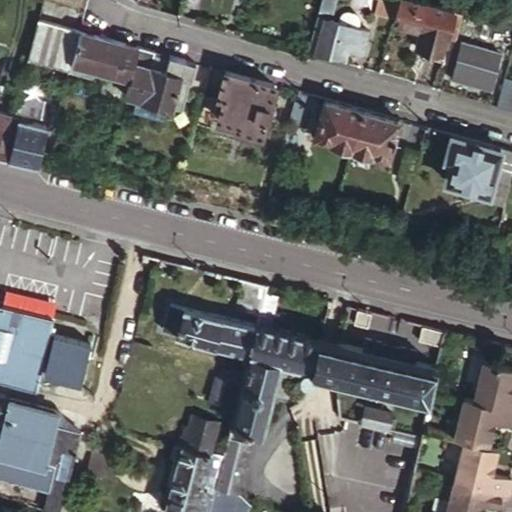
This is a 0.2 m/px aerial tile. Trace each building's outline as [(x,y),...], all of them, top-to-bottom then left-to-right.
[(392,18),(397,0),(377,0),(374,12),(392,18)] [(411,0),(397,0),(392,18),(391,21),(404,25),(411,3),(411,0)] [(453,15),(418,5),(411,3),(404,25),(421,30),(446,37),(453,15)] [(368,31),(327,18),(317,15),(308,47),(345,58),(348,50),(361,54),(368,31)] [(460,17),(453,15),(446,37),(453,39),(460,17)] [(110,38),(78,30),(70,63),(128,79),(129,79),(129,77),(138,47),(110,39),(110,38)] [(446,37),(421,30),(416,48),(441,55),(446,37)] [(491,82),(500,52),(461,41),(452,71),(491,82)] [(154,51),(138,47),(129,77),(139,80),(141,74),(146,75),(150,65),(153,54),(154,51)] [(181,74),(172,105),(181,108),(189,80),(190,80),(195,64),(185,61),(185,60),(168,55),(167,59),(153,54),(150,65),(181,74)] [(181,74),(150,65),(146,75),(141,74),(139,80),(135,95),(165,104),(172,105),(181,74)] [(274,85),(225,71),(218,96),(224,98),(218,118),(238,124),(236,129),(242,131),(242,134),(251,137),(254,134),(258,136),(274,85)] [(490,89),(491,82),(452,71),(450,78),(490,89)] [(511,83),(503,80),(496,106),(511,110),(511,83)] [(310,95),(296,91),(288,121),(301,124),(310,95)] [(22,107),(19,117),(8,156),(25,160),(35,163),(46,125),(52,127),(54,120),(45,118),(49,102),(20,93),(17,106),(22,107)] [(165,104),(135,95),(132,109),(162,117),(165,104)] [(217,100),(202,96),(196,120),(210,124),(217,100)] [(350,146),(361,109),(349,106),(332,102),(324,99),(314,135),(317,136),(316,139),(328,142),(329,140),(350,146)] [(397,120),(361,109),(350,146),(371,151),(370,154),(383,158),(384,154),(387,155),(397,120)] [(19,117),(0,112),(0,154),(8,156),(19,117)] [(495,165),(499,148),(450,134),(444,158),(448,160),(443,180),(487,191),(495,165)] [(412,177),(418,151),(405,148),(398,173),(412,177)] [(511,169),(511,151),(499,148),(495,165),(497,166),(495,177),(496,178),(509,181),(511,169)] [(509,181),(496,178),(490,199),(503,203),(509,181)] [(266,284),(241,278),(234,308),(257,313),(266,284)] [(174,331),(182,305),(167,301),(159,327),(174,331)] [(50,317),(0,304),(0,348),(42,359),(43,354),(48,331),(50,317)] [(215,346),(244,353),(254,322),(207,311),(207,312),(182,305),(174,331),(205,343),(208,345),(210,345),(215,346)] [(322,341),(323,338),(313,336),(313,337),(254,322),(244,353),(280,361),(299,365),(300,366),(299,366),(299,368),(298,370),(297,372),(298,373),(299,375),(300,377),(302,377),(304,378),(306,379),(308,378),(310,378),(312,376),(312,375),(312,374),(313,373),(317,373),(319,353),(320,351),(321,348),(322,341)] [(89,342),(48,331),(43,354),(47,355),(42,374),(79,383),(89,342)] [(363,335),(361,346),(369,347),(384,351),(394,353),(413,357),(416,346),(399,343),(399,345),(380,341),(381,339),(363,335)] [(334,376),(340,341),(323,338),(322,341),(321,348),(320,351),(319,353),(317,373),(334,376)] [(429,390),(435,362),(413,357),(394,353),(384,351),(369,347),(361,346),(340,341),(334,376),(418,394),(428,396),(429,390)] [(0,348),(0,379),(35,389),(42,359),(0,348)] [(280,361),(244,353),(225,432),(247,438),(250,427),(262,430),(280,361)] [(511,393),(511,394),(511,389),(511,366),(484,359),(474,401),(511,410),(511,393)] [(223,403),(231,381),(214,375),(207,397),(223,403)] [(428,396),(418,394),(414,411),(391,407),(387,425),(389,425),(421,431),(421,430),(428,396)] [(336,396),(339,416),(360,420),(361,420),(363,401),(336,396)] [(0,421),(0,491),(57,509),(78,430),(52,422),(55,410),(7,397),(1,418),(0,421)] [(511,426),(511,410),(474,401),(464,398),(454,438),(463,440),(487,446),(494,422),(511,426)] [(390,407),(363,401),(361,420),(387,425),(390,407)] [(184,432),(213,440),(219,420),(190,411),(184,432)] [(387,425),(361,420),(360,420),(355,443),(383,449),(389,425),(387,425)] [(421,431),(389,425),(383,449),(393,451),(383,502),(348,494),(350,503),(343,505),(344,511),(386,511),(389,504),(402,507),(411,470),(421,431)] [(184,432),(180,443),(209,453),(213,440),(184,432)] [(250,438),(247,438),(225,432),(220,453),(245,460),(250,438)] [(487,446),(463,440),(453,480),(508,493),(511,478),(491,474),(497,449),(487,446)] [(120,449),(92,441),(84,470),(112,478),(120,449)] [(170,457),(175,459),(180,443),(174,442),(170,446),(168,453),(170,457)] [(161,505),(181,511),(198,511),(203,496),(202,495),(205,486),(200,484),(209,453),(180,443),(175,459),(161,505)] [(198,511),(204,511),(212,484),(219,456),(209,453),(200,484),(205,486),(202,495),(203,496),(198,511)] [(220,453),(219,456),(212,484),(215,485),(227,488),(237,490),(245,460),(220,453)] [(445,511),(453,480),(439,477),(431,511),(445,511)] [(504,508),(508,493),(453,480),(445,511),(481,511),(484,503),(504,508)] [(212,484),(204,511),(239,511),(247,502),(237,490),(227,488),(215,485),(212,484)]
